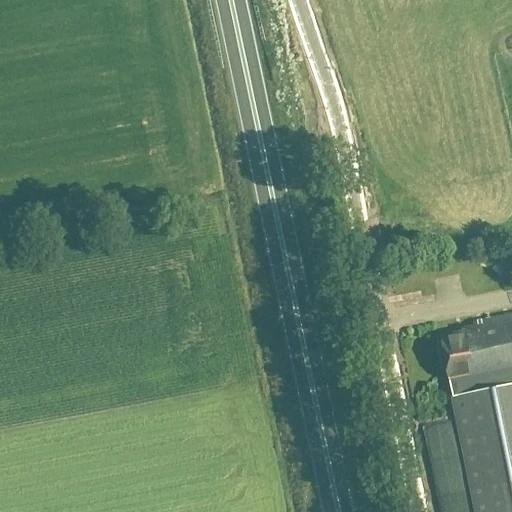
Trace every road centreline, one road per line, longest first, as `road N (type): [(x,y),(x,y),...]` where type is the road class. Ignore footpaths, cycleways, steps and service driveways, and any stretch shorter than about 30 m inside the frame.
road 1 (unclassified): [(298,0),(346,158),(417,511)]
road 2 (trunk): [(337,511),(230,0)]
